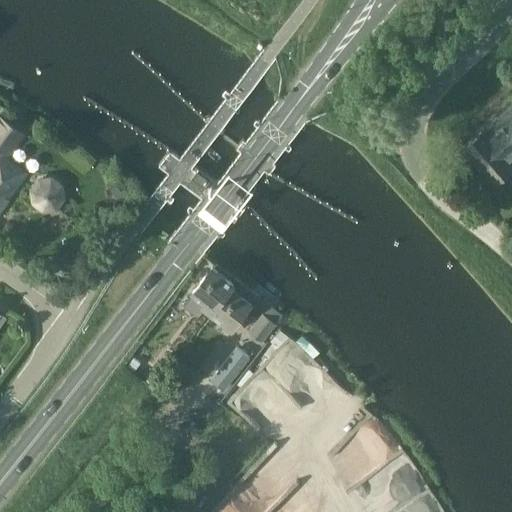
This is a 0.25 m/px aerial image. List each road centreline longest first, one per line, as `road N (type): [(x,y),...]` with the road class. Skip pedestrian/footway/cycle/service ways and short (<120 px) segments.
road 1 (secondary): [(57,412),(313,81)]
road 2 (unclassified): [(511,252),(429,184),(410,156),(408,130),(418,106),(493,29),(510,0)]
road 3 (unclassified): [(88,511),(204,380)]
